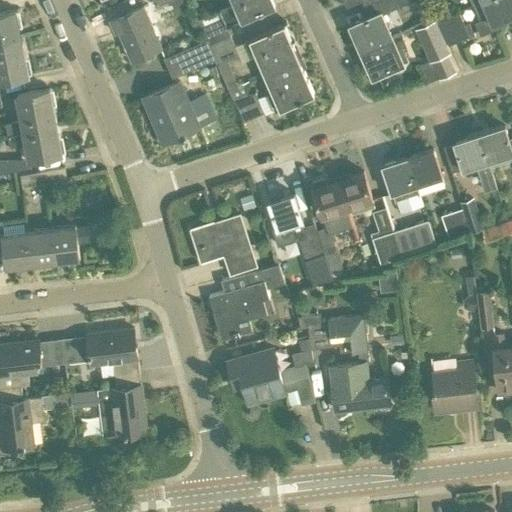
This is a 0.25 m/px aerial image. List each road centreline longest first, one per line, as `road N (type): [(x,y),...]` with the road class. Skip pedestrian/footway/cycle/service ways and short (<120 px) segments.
road 1 (unclassified): [(225,499),(511,465)]
road 2 (residential): [(142,191),(358,119)]
road 3 (residential): [(225,499),(167,287)]
road 4 (residential): [(142,191),(61,0)]
road 5 (residential): [(0,306),(167,287)]
road 6 (residential): [(358,119),(511,69)]
road 7 (residential): [(358,119),(307,0)]
